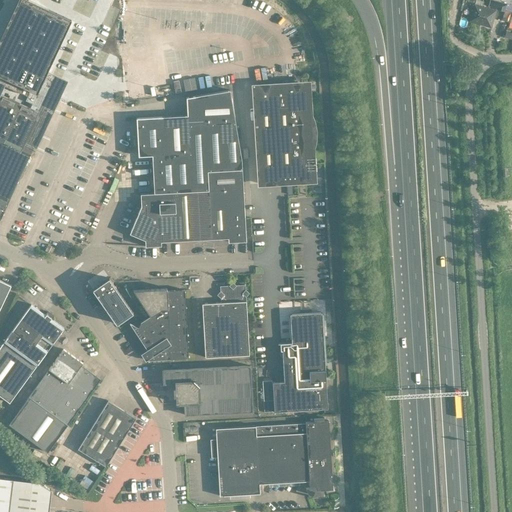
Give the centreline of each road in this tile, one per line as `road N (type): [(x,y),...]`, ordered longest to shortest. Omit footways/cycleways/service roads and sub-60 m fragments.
road 1 (motorway): [(455,511),(424,0)]
road 2 (unclassified): [(494,511),(469,91),(479,72),(498,62)]
road 3 (motorway): [(404,162),(426,511)]
road 4 (unclassified): [(171,511),(166,427),(62,281)]
road 5 (unclassified): [(62,281),(96,254),(141,265),(271,261)]
road 6 (unknown): [(178,0),(249,10),(279,31),(284,61),(240,75)]
road 7 (motorway): [(364,0),(404,162)]
road 8 (motorway): [(394,0),(404,162)]
